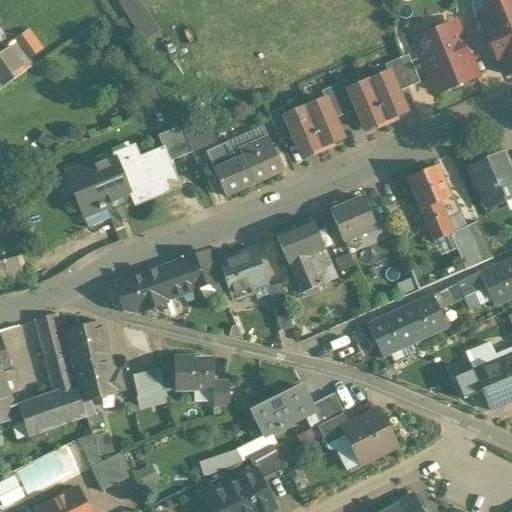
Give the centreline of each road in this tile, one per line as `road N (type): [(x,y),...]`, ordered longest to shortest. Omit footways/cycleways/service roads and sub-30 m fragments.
road 1 (secondary): [(511,106),(100,271),(67,295)]
road 2 (residential): [(67,295),(114,318),(341,372),(462,421)]
road 3 (residential): [(462,421),(452,442),(324,511)]
